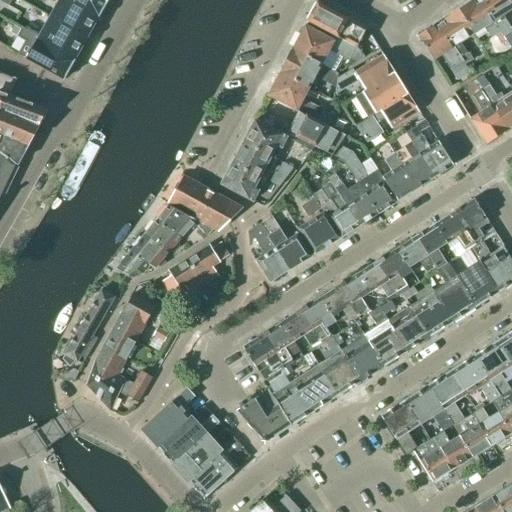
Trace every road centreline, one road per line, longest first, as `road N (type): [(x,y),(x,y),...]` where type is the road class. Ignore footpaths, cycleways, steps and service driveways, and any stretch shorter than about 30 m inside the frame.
road 1 (residential): [(264,468),(214,403),(231,389),(203,356),(484,174)]
road 2 (residential): [(264,468),(511,307)]
road 3 (residential): [(0,247),(136,0)]
road 4 (residential): [(204,180),(300,0)]
road 5 (residential): [(484,174),(390,29)]
road 6 (unclassified): [(197,511),(123,434),(86,414)]
